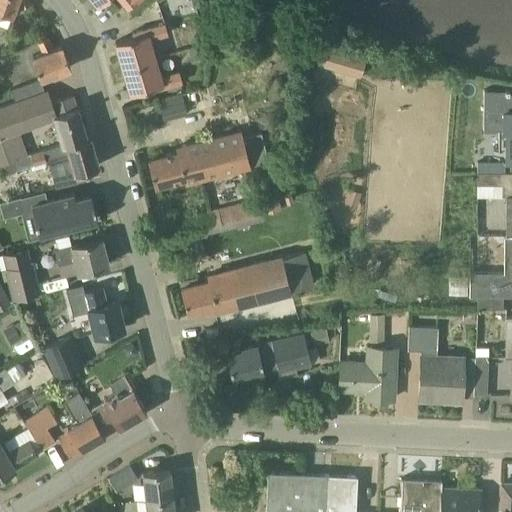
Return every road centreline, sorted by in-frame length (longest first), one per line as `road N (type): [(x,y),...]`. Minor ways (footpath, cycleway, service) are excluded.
road 1 (residential): [(182,424),(89,68),(55,0)]
road 2 (residential): [(511,442),(182,424)]
road 3 (residential): [(13,511),(149,428),(182,424)]
